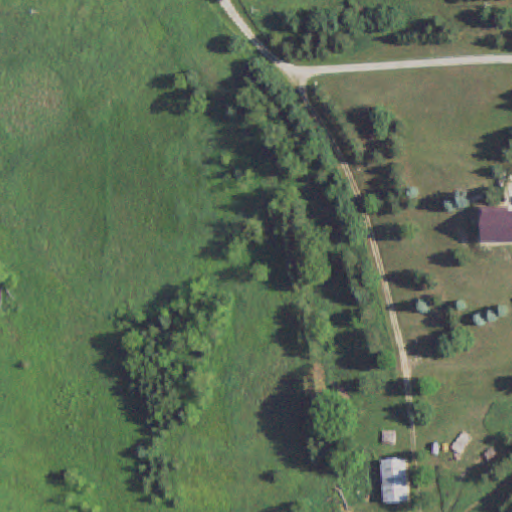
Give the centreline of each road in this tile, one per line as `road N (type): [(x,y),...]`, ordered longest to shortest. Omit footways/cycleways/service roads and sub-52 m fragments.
road 1 (track): [(224,0),(310,110),(361,204),(403,348),(420,511)]
road 2 (track): [(280,69),(511,58)]
